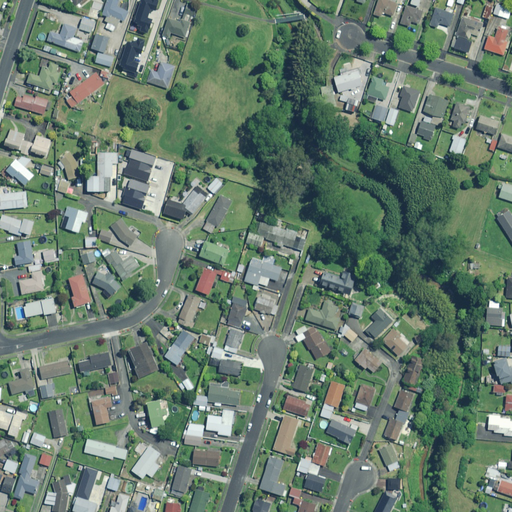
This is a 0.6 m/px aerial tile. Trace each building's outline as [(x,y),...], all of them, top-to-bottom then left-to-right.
[(119,0),(107,0),(102,15),(107,16),(105,21),(108,22),(106,28),(114,31),(116,26),(118,27),(120,20),(125,22),(128,11),(117,7),(119,0)] [(150,0),(140,0),(136,13),(145,16),(150,0)] [(398,4),(386,0),(379,0),(374,15),(381,17),(383,13),(393,16),(398,4)] [(184,13),(194,16),(196,6),(187,4),(184,13)] [(511,9),(497,4),(493,14),(509,19),(511,9)] [(424,12),(406,6),(401,24),(410,27),(412,22),(420,25),(424,12)] [(490,20),(494,8),(487,6),(483,18),(490,20)] [(450,9),(446,8),(445,11),(435,8),(430,26),(438,28),(439,24),(450,27),(453,14),(449,13),(450,9)] [(483,24),(463,17),(457,35),(469,39),(471,34),(479,36),(483,24)] [(96,23),(84,18),(80,29),(92,33),(96,23)] [(181,23),(169,19),(163,36),(169,38),(171,33),(185,38),(190,23),(183,20),(181,23)] [(84,42),(73,38),(74,36),(77,37),(80,30),(64,24),(60,35),(51,31),(48,41),(80,52),(84,42)] [(509,31),(498,27),(494,38),(489,36),(485,49),(503,56),(508,43),(506,42),(509,31)] [(110,39),(96,35),(92,49),(105,53),(110,39)] [(146,39),(136,36),(135,41),(126,38),(122,52),(140,57),(146,39)] [(472,42),(458,38),(455,49),(469,53),(472,42)] [(114,58),(98,53),(96,62),(111,67),(114,58)] [(175,67),(161,62),(157,73),(151,71),(147,82),(168,89),(175,67)] [(58,66),(51,64),(49,69),(43,67),(40,76),(31,73),(28,83),(51,90),(53,82),(57,84),(61,70),(57,69),(58,66)] [(111,72),(103,70),(101,76),(109,78),(111,72)] [(351,89),(351,91),(357,90),(356,87),(363,86),(359,71),(335,78),(339,93),(351,89)] [(66,100),(73,108),(105,84),(96,73),(72,91),(74,94),(66,100)] [(373,77),(365,100),(376,104),(378,98),(385,101),(390,88),(382,85),(384,80),(373,77)] [(337,106),(332,85),(319,87),(323,109),(337,106)] [(420,92),(404,87),(401,97),(403,98),(400,108),(413,112),(420,92)] [(25,94),(25,97),(18,95),(15,106),(44,115),(45,109),(49,110),(51,102),(25,94)] [(448,101),(430,95),(424,112),(443,118),(448,101)] [(360,101),(341,96),(340,100),(348,103),(345,109),(356,113),(360,101)] [(457,102),(451,120),(455,122),(453,127),(460,129),(462,124),(465,125),(471,108),(457,102)] [(388,108),(378,105),(374,118),(384,122),(388,108)] [(398,111),(390,108),(386,123),(394,126),(398,111)] [(499,123),(480,116),(476,129),(495,135),(499,123)] [(422,121),(418,134),(424,136),(423,138),(430,141),(436,126),(422,121)] [(24,134),(10,130),(5,146),(21,151),(20,153),(29,155),(30,152),(46,157),(51,140),(37,136),(34,144),(22,140),(24,134)] [(511,137),(503,135),(498,148),(511,152),(511,137)] [(466,140),(455,136),(450,152),(461,155),(466,140)] [(488,138),(487,143),(489,144),(488,150),(496,151),(498,141),(488,138)] [(81,177),(78,164),(69,152),(59,159),(66,168),(69,180),(81,177)] [(118,153),(98,153),(98,166),(98,176),(86,176),(86,192),(111,192),(111,179),(113,179),(113,164),(121,164),(121,159),(118,159),(118,153)] [(31,160),(22,157),(18,161),(16,160),(6,171),(14,177),(14,176),(25,186),(34,176),(25,167),(31,160)] [(53,168),(43,166),(41,174),(51,176),(53,168)] [(174,175),(165,172),(162,184),(171,187),(174,175)] [(223,184),(216,179),(208,188),(214,194),(223,184)] [(69,183),(57,180),(54,190),(67,193),(69,183)] [(164,191),(140,183),(136,197),(160,205),(164,191)] [(511,186),(500,183),(498,188),(502,189),(499,197),(511,201),(511,186)] [(208,195),(198,186),(183,205),(169,200),(164,213),(183,220),(186,211),(193,214),(208,195)] [(0,209),(28,207),(26,192),(0,194),(0,209)] [(221,196),(203,229),(211,233),(216,225),(219,227),(232,202),(221,196)] [(88,214),(68,207),(61,227),(79,233),(83,222),(85,222),(88,214)] [(511,216),(509,212),(497,219),(511,242),(511,216)] [(23,222),(3,215),(0,223),(0,228),(12,232),(11,233),(21,236),(22,233),(30,235),(34,222),(24,219),(23,222)] [(131,232),(121,219),(112,227),(118,235),(122,240),(131,246),(138,237),(131,232)] [(249,232),(246,243),(260,248),(264,238),(278,243),(277,245),(282,247),(283,245),(302,251),(306,240),(296,237),(298,232),(284,228),(284,229),(261,222),(257,235),(249,232)] [(113,234),(102,230),(98,239),(110,243),(113,234)] [(97,238),(85,238),(85,248),(97,248),(97,238)] [(229,250),(205,241),(200,256),(224,265),(229,250)] [(34,262),(31,242),(18,244),(20,254),(14,255),(16,265),(34,262)] [(56,261),(53,249),(43,252),(45,264),(56,261)] [(111,253),(108,249),(102,253),(123,281),(132,275),(131,273),(140,266),(132,256),(124,262),(115,251),(111,253)] [(96,261),(93,252),(82,256),(85,265),(96,261)] [(262,263),(252,259),(245,281),(258,286),(259,284),(267,286),(270,279),(278,281),(282,268),(263,262),(262,263)] [(221,276),(220,279),(232,284),(233,280),(224,276),(226,271),(215,267),(213,271),(205,268),(196,290),(209,295),(217,274),(221,276)] [(97,271),(94,284),(105,290),(103,292),(103,293),(109,299),(121,287),(113,276),(97,271)] [(44,290),(41,272),(30,274),(31,279),(19,281),(22,295),(44,290)] [(356,276),(343,272),(341,278),(325,272),(321,285),(338,291),(337,292),(350,296),(356,276)] [(69,279),(75,308),(85,306),(85,304),(90,303),(84,276),(69,279)] [(207,302),(190,295),(178,323),(193,329),(195,324),(192,323),(199,306),(204,309),(207,302)] [(275,303),(258,297),(254,310),(270,315),(275,303)] [(330,298),(329,301),(325,299),(321,313),(310,309),(306,320),(336,330),(340,319),(336,318),(342,302),(330,298)] [(56,313),(53,299),(24,305),(27,317),(44,314),(45,315),(56,313)] [(247,307),(235,302),(227,323),(240,328),(247,307)] [(501,326),(503,309),(499,309),(499,302),(488,302),(487,319),(484,319),(484,325),(501,326)] [(365,307),(353,303),(349,313),(362,317),(365,307)] [(376,322),(365,332),(370,337),(372,335),(376,339),(393,322),(381,309),(372,318),(376,322)] [(319,332),(317,333),(313,327),(308,330),(305,325),(296,331),(299,336),(303,333),(306,339),(304,340),(309,350),(311,349),(317,360),(331,352),(324,341),(319,332)] [(230,346),(229,351),(235,353),(237,349),(238,349),(244,332),(231,328),(226,345),(230,346)] [(358,335),(350,329),(345,335),(352,342),(358,335)] [(402,336),(394,329),(383,341),(398,356),(408,346),(400,338),(402,336)] [(195,340),(183,331),(165,357),(177,366),(182,360),(181,359),(195,340)] [(212,338),(202,335),(200,343),(209,345),(212,338)] [(158,371),(146,343),(131,350),(139,367),(136,368),(140,378),(158,371)] [(510,357),(510,347),(498,346),(498,356),(510,357)] [(244,356),(214,349),(212,358),(222,360),(219,372),(240,377),(244,356)] [(382,363),(364,349),(355,360),(366,369),(367,367),(374,373),(382,363)] [(111,366),(108,354),(91,357),(91,360),(80,363),(82,373),(111,366)] [(404,382),(407,383),(405,388),(422,394),(424,387),(416,385),(425,360),(413,356),(404,382)] [(509,367),(506,359),(494,362),(498,376),(499,376),(501,385),(511,382),(511,384),(511,383),(511,367),(511,366),(509,367)] [(71,373),(69,361),(40,367),(43,379),(71,373)] [(314,370),(300,365),(293,388),(307,392),(314,370)] [(9,382),(12,395),(28,390),(30,397),(36,396),(29,369),(20,371),(22,378),(9,382)] [(119,382),(117,373),(109,375),(111,384),(119,382)] [(194,388),(188,379),(183,382),(189,391),(194,388)] [(345,386),(332,381),(320,416),(330,419),(334,407),(338,408),(345,386)] [(229,391),(230,389),(217,387),(218,384),(210,383),(208,402),(238,406),(240,393),(229,391)] [(376,388),(361,384),(355,407),(367,411),(368,406),(371,407),(376,388)] [(54,396),(52,385),(40,387),(43,399),(54,396)] [(505,386),(495,385),(494,393),(505,393),(505,386)] [(116,394),(114,387),(104,390),(105,396),(116,394)] [(415,393),(401,389),(395,407),(400,409),(396,420),(391,419),(385,436),(398,441),(403,424),(405,424),(415,393)] [(208,397),(196,395),(194,405),(206,406),(208,397)] [(311,404),(289,396),(284,409),(307,417),(311,404)] [(113,407),(111,399),(92,402),(97,425),(110,423),(107,408),(113,407)] [(150,432),(156,434),(161,427),(166,426),(163,415),(168,414),(165,400),(147,403),(152,428),(150,432)] [(189,408),(179,405),(176,414),(185,418),(189,408)] [(28,412),(18,409),(14,419),(5,415),(6,413),(0,410),(0,427),(10,431),(9,434),(17,437),(23,419),(25,420),(28,412)] [(68,435),(63,409),(50,412),(55,438),(68,435)] [(235,411),(223,409),(222,418),(209,415),(206,429),(219,432),(218,434),(231,436),(235,411)] [(300,421),(285,416),(273,450),(293,456),(296,448),(291,447),(300,421)] [(500,416),(489,416),(489,430),(494,430),(494,433),(505,433),(505,436),(511,436),(511,421),(510,422),(510,419),(500,419),(500,416)] [(351,428),(332,420),(327,433),(339,438),(339,440),(350,445),(358,427),(353,424),(351,428)] [(201,446),(204,426),(190,424),(189,431),(185,430),(183,443),(201,446)] [(30,434),(25,432),(22,442),(27,443),(30,434)] [(45,437),(35,433),(31,443),(41,447),(45,437)] [(9,439),(0,441),(0,456),(1,457),(5,454),(9,458),(17,452),(9,439)] [(127,450),(88,440),(85,452),(112,459),(113,456),(125,460),(127,450)] [(160,454),(141,441),(134,450),(142,456),(132,471),(143,479),(147,474),(152,477),(160,466),(154,463),(160,454)] [(331,448),(318,444),(312,462),(325,467),(331,448)] [(400,467),(392,445),(379,450),(386,466),(388,466),(390,471),(400,467)] [(220,453),(195,451),(193,464),(219,467),(220,453)] [(52,457),(42,454),(39,463),(49,466),(52,457)] [(284,461),(271,457),(260,489),(282,496),(286,486),(277,483),(284,461)] [(311,463),(312,461),(302,458),(298,471),(307,474),(308,472),(317,475),(320,466),(311,463)] [(18,464),(8,460),(4,469),(15,474),(18,464)] [(192,469),(179,465),(171,494),(183,497),(184,492),(186,493),(192,469)] [(501,472),(488,468),(485,476),(498,481),(501,472)] [(326,480),(309,474),(305,488),(322,493),(326,480)] [(39,482),(21,475),(13,497),(22,500),(25,491),(35,494),(39,482)] [(73,493),(70,475),(63,476),(64,480),(52,483),(55,493),(47,492),(46,504),(54,505),(53,511),(57,511),(65,511),(69,494),(73,493)] [(15,480),(6,477),(2,492),(10,495),(15,480)] [(109,483),(107,488),(117,491),(120,481),(111,478),(109,483)] [(106,488),(108,482),(98,479),(93,494),(103,497),(106,488)] [(401,489),(401,480),(389,479),(389,489),(401,489)] [(511,483),(500,480),(496,491),(511,496),(511,483)] [(205,488),(198,486),(190,511),(204,511),(210,494),(203,492),(205,488)] [(293,504),(300,506),(301,499),(299,498),(301,491),(291,488),(289,496),(295,497),(293,504)] [(165,492),(156,489),(153,498),(162,501),(165,492)] [(391,511),(398,498),(386,492),(375,511),(391,511)] [(124,511),(129,497),(120,494),(116,508),(112,507),(110,511),(124,511)] [(94,511),(97,504),(77,498),(73,511),(75,511),(94,511)] [(174,500),(168,499),(165,511),(180,511),(181,505),(174,504),(174,500)] [(268,511),(270,504),(257,500),(254,511),(268,511)] [(314,511),(317,506),(302,501),(299,511),(314,511)]
